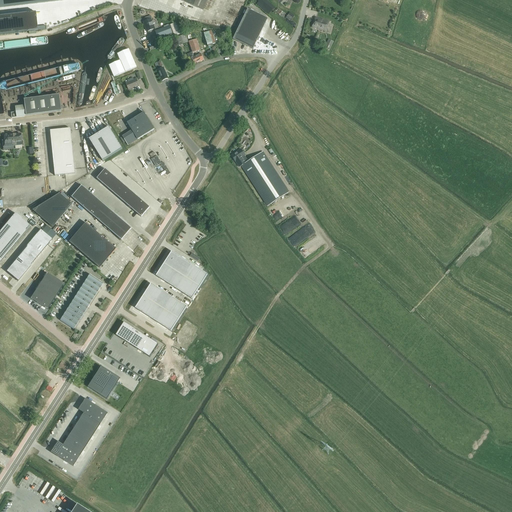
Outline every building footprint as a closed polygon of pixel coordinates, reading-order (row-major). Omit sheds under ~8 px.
[(179,0),(203,11),(207,0),(179,0)] [(265,0),(256,0),(258,2),(256,4),(268,15),(275,8),(265,0)] [(265,23),(268,18),(248,9),(233,39),(253,49),(264,27),(265,23)] [(38,27),(36,12),(0,16),(0,34),(46,29),(46,26),(38,27)] [(295,16),(290,12),(286,18),(290,22),(295,16)] [(145,18),(144,22),(143,22),(147,32),(154,29),(151,19),(152,19),(151,16),(145,18)] [(329,22),(315,18),(312,27),(330,33),(332,25),(329,24),(329,22)] [(172,34),(173,37),(183,33),(180,24),(177,25),(176,23),(169,25),(169,26),(172,34)] [(169,26),(155,31),(158,39),(172,34),(169,26)] [(212,35),(212,33),(211,31),(204,33),(207,46),(213,45),(213,43),(214,43),(213,39),(212,35)] [(172,34),(158,39),(159,42),(173,37),(172,34)] [(186,35),(176,38),(179,46),(188,43),(186,35)] [(192,53),(195,52),(199,50),(200,50),(196,39),(189,42),(192,53)] [(328,40),(325,47),(330,50),(333,42),(328,40)] [(117,54),(118,57),(119,58),(120,61),(112,64),(109,66),(114,77),(116,76),(119,75),(136,68),(128,50),(117,54)] [(192,65),(196,63),(194,57),(193,56),(192,52),(187,55),(189,58),(192,65)] [(203,60),(200,54),(194,57),(196,63),(203,60)] [(163,68),(157,70),(162,81),(168,79),(163,68)] [(14,77),(0,80),(0,84),(1,87),(15,83),(14,77)] [(130,82),(126,83),(128,90),(139,85),(136,79),(133,80),(132,79),(130,80),(130,82)] [(31,83),(32,91),(49,89),(48,80),(39,81),(39,82),(31,83)] [(4,98),(19,95),(19,94),(24,93),(23,86),(15,88),(15,90),(12,91),(11,89),(3,91),(4,98)] [(12,118),(25,116),(25,115),(61,111),(59,96),(24,100),(25,105),(24,106),(16,107),(17,112),(11,113),(12,118)] [(135,118),(146,135),(155,129),(144,112),(135,118)] [(146,135),(135,118),(127,123),(132,130),(138,140),(146,135)] [(109,127),(89,139),(103,161),(122,149),(109,127)] [(51,131),(55,176),(75,174),(71,129),(51,131)] [(138,140),(132,130),(122,136),(128,146),(138,140)] [(12,135),(13,146),(16,146),(16,142),(21,142),(21,134),(20,134),(19,133),(18,133),(17,134),(12,135)] [(3,147),(13,146),(12,135),(7,135),(6,135),(5,135),(4,135),(4,136),(4,141),(2,141),(3,147)] [(236,162),(239,167),(241,166),(243,165),(248,162),(245,157),(244,157),(244,156),(245,155),(241,149),(237,151),(238,152),(232,156),(235,162),(236,162)] [(263,152),(250,160),(246,163),(243,165),(241,166),(267,206),(289,193),(263,152)] [(162,163),(157,156),(152,159),(156,167),(161,164),(168,175),(170,173),(164,162),(162,163)] [(132,166),(130,168),(139,178),(142,176),(132,166)] [(108,180),(112,175),(105,169),(101,174),(108,180)] [(104,185),(108,180),(101,174),(97,179),(104,185)] [(114,185),(118,180),(112,175),(108,180),(114,185)] [(110,190),(114,185),(108,180),(104,185),(110,190)] [(121,191),(125,186),(118,180),(114,185),(121,191)] [(116,195),(121,191),(114,185),(110,190),(116,195)] [(76,201),(86,190),(82,186),(72,197),(76,201)] [(127,196),(131,191),(125,186),(121,191),(127,196)] [(86,190),(76,201),(81,205),(91,193),(86,190)] [(123,201),(127,196),(121,191),(116,195),(123,201)] [(133,201),(137,197),(131,191),(127,196),(133,201)] [(91,193),(81,205),(85,209),(95,197),(91,193)] [(59,194),(33,210),(53,227),(72,205),(59,194)] [(129,206),(133,201),(127,196),(123,201),(129,206)] [(95,197),(85,209),(89,212),(99,201),(95,197)] [(137,197),(133,201),(140,207),(144,202),(137,197)] [(99,201),(89,212),(93,216),(103,204),(99,201)] [(135,212),(140,207),(133,201),(129,206),(135,212)] [(140,207),(146,212),(150,207),(144,202),(140,207)] [(103,204),(93,216),(98,220),(108,208),(103,204)] [(140,207),(135,212),(141,217),(146,212),(140,207)] [(108,208),(98,220),(102,223),(112,212),(108,208)] [(112,212),(102,223),(106,227),(111,221),(116,215),(112,212)] [(0,262),(30,226),(15,213),(0,230),(0,262)] [(120,228),(124,222),(116,215),(111,221),(120,228)] [(290,229),(291,230),(301,223),(298,218),(296,219),(295,216),(281,225),(286,233),(290,229)] [(127,234),(120,228),(111,221),(106,227),(121,240),(127,234)] [(100,268),(116,249),(85,222),(69,241),(100,268)] [(124,222),(120,228),(127,234),(131,229),(124,222)] [(41,230),(6,271),(18,281),(53,239),(41,230)] [(76,254),(78,251),(69,244),(67,246),(76,254)] [(300,254),(305,258),(311,252),(306,247),(300,254)] [(208,274),(172,251),(156,276),(192,299),(208,274)] [(31,299),(48,310),(64,284),(48,273),(31,299)] [(90,275),(74,299),(60,321),(74,329),(88,308),(104,283),(90,275)] [(187,306),(151,284),(135,308),(171,331),(187,306)] [(158,344),(124,322),(116,335),(150,357),(158,344)] [(103,368),(90,388),(107,399),(120,379),(103,368)] [(107,413),(85,399),(78,410),(84,413),(64,445),(58,441),(51,452),(73,466),(107,413)]
